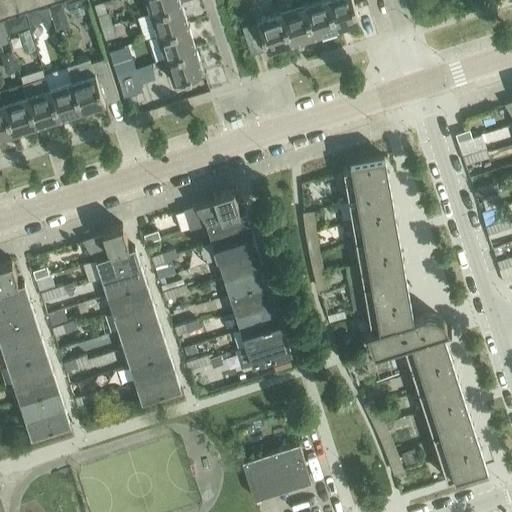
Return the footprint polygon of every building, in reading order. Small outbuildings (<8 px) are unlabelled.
[(14,0),(1,0),(7,15),(18,11),(14,0)] [(26,0),(14,0),(18,11),(29,7),(26,0)] [(180,0),(145,0),(150,12),(181,2),(180,0)] [(327,0),(316,0),(303,4),(313,36),(336,28),(327,0)] [(353,0),(327,0),(336,28),(360,21),(353,0)] [(60,2),(49,6),(52,17),(52,18),(64,14),(60,2)] [(106,8),(104,2),(95,5),(97,11),(106,8)] [(150,12),(138,16),(145,38),(157,35),(189,24),(181,2),(150,12)] [(303,4),(280,12),(291,43),(313,36),(303,4)] [(49,6),(27,13),(31,24),(52,17),(49,6)] [(109,12),(98,16),(102,27),(112,24),(109,12)] [(267,51),(291,43),(280,12),(257,19),(267,51)] [(26,13),(17,16),(20,28),(30,25),(26,13)] [(112,24),(102,27),(106,39),(116,35),(112,24)] [(189,24),(157,35),(164,58),(196,47),(189,24)] [(196,47),(164,58),(172,81),(204,71),(196,47)] [(122,53),(111,56),(117,73),(127,70),(123,57),(122,53)] [(90,57),(67,64),(68,67),(72,79),(82,111),(119,99),(106,57),(91,62),(90,57)] [(127,70),(117,73),(123,91),(133,88),(132,84),(130,77),(139,74),(137,67),(134,68),(127,70)] [(45,75),(22,82),(26,94),(36,126),(59,118),(49,87),(45,75)] [(72,79),(49,87),(59,118),(82,111),(72,79)] [(22,82),(0,89),(0,91),(13,133),(36,126),(26,94),(22,82)] [(0,91),(0,137),(13,133),(0,91)] [(456,133),(458,141),(472,137),(469,128),(456,133)] [(486,148),(474,151),(477,160),(489,156),(486,148)] [(474,151),(463,155),(466,163),(477,160),(474,151)] [(384,155),(351,166),(343,169),(347,191),(387,178),(388,178),(382,158),(385,158),(384,155)] [(387,178),(347,191),(349,201),(387,188),(390,187),(387,178)] [(497,183),(485,186),(488,195),(499,191),(497,183)] [(485,186),(474,190),(477,198),(488,195),(485,186)] [(183,212),(176,214),(181,230),(188,227),(189,228),(207,222),(240,212),(238,205),(239,204),(236,196),(233,188),(213,194),(214,197),(182,208),(183,212)] [(387,188),(349,201),(352,221),(391,209),(394,208),(387,188)] [(391,209),(352,221),(356,241),(395,229),(397,228),(391,209)] [(240,212),(207,222),(213,241),(251,228),(245,210),(240,212)] [(312,211),(304,212),(306,227),(314,226),(312,211)] [(508,218),(497,222),(499,230),(511,226),(508,218)] [(497,222),(485,225),(488,234),(499,230),(497,222)] [(123,223),(102,230),(103,233),(85,239),(97,258),(129,247),(127,240),(128,240),(123,223)] [(213,241),(202,244),(208,262),(219,258),(257,246),(251,228),(213,241)] [(144,234),(146,242),(161,237),(158,229),(154,231),(144,234)] [(395,229),(356,241),(359,262),(398,249),(401,248),(395,229)] [(315,232),(307,233),(310,248),(318,246),(315,232)] [(129,247),(97,258),(102,276),(141,264),(135,246),(129,247)] [(257,246),(219,258),(224,276),(263,263),(257,246)] [(174,248),(163,252),(165,260),(177,257),(174,248)] [(398,249),(359,262),(363,282),(403,269),(404,269),(398,249)] [(165,260),(163,252),(151,256),(154,264),(165,260)] [(319,252),(311,254),(314,268),(322,266),(319,252)] [(508,256),(497,260),(499,268),(511,265),(508,256)] [(0,289),(19,283),(16,276),(17,276),(12,259),(0,262),(0,289)] [(263,263),(224,276),(230,293),(268,281),(263,263)] [(141,264),(102,276),(108,294),(146,281),(141,264)] [(35,278),(49,273),(47,265),(33,270),(35,278)] [(403,269),(363,282),(365,292),(403,279),(406,278),(403,269)] [(511,279),(511,271),(500,275),(503,283),(511,279)] [(324,272),(315,274),(319,288),(327,286),(324,272)] [(403,279),(365,292),(368,312),(406,299),(410,298),(403,279)] [(146,281),(108,294),(114,311),(152,299),(146,281)] [(268,281),(230,293),(236,311),(274,298),(268,281)] [(19,283),(0,289),(0,309),(30,300),(24,282),(19,283)] [(185,283),(174,287),(177,296),(188,292),(185,283)] [(64,284),(52,288),(55,296),(67,292),(64,284)] [(177,296),(174,287),(162,290),(165,299),(177,296)] [(43,300),(55,296),(52,288),(40,292),(43,300)] [(274,298),(236,311),(241,328),(280,316),(274,298)] [(152,299),(114,311),(119,329),(158,316),(152,299)] [(406,299),(368,312),(371,330),(412,317),(406,299)] [(30,300),(0,309),(0,328),(36,317),(30,300)] [(424,313),(414,317),(412,317),(371,330),(367,331),(374,353),(403,343),(406,353),(446,340),(443,330),(451,328),(451,326),(449,323),(447,320),(444,318),(441,316),(438,315),(434,314),(431,313),(427,313),(424,313)] [(158,316),(119,329),(125,346),(163,334),(158,316)] [(280,316),(241,328),(247,346),(285,333),(280,316)] [(36,317),(0,328),(0,337),(3,347),(41,335),(36,317)] [(196,318),(185,322),(188,331),(199,327),(196,318)] [(75,319),(63,323),(66,331),(78,328),(75,319)] [(188,331),(185,322),(174,325),(177,334),(188,331)] [(63,323),(52,327),(55,335),(66,331),(63,323)] [(285,333),(247,346),(253,364),(291,351),(285,333)] [(163,334),(125,346),(131,364),(169,352),(163,334)] [(41,335),(3,347),(9,365),(47,352),(41,335)] [(446,340),(406,353),(412,372),(452,359),(446,340)] [(47,352),(9,365),(15,382),(53,370),(47,352)] [(169,352),(131,364),(136,381),(175,369),(169,352)] [(208,353),(196,357),(199,366),(211,363),(208,353)] [(86,354),(74,358),(77,366),(89,362),(86,354)] [(199,366),(196,357),(185,361),(188,370),(199,366)] [(74,358),(63,361),(66,370),(77,366),(74,358)] [(452,359),(412,372),(419,391),(459,378),(452,359)] [(175,369),(136,381),(142,400),(180,387),(175,369)] [(53,370),(15,382),(20,400),(58,387),(53,370)] [(459,378),(419,391),(425,411),(465,398),(459,378)] [(58,387),(20,400),(26,417),(64,405),(58,387)] [(97,389),(86,393),(89,401),(100,398),(97,389)] [(86,393),(74,396),(77,405),(89,401),(86,393)] [(465,398),(425,411),(431,430),(471,417),(465,398)] [(373,400),(365,404),(372,417),(379,413),(373,400)] [(64,405),(26,417),(32,435),(70,423),(64,405)] [(471,417),(431,430),(434,439),(474,426),(471,417)] [(382,418),(374,422),(381,435),(388,431),(382,418)] [(474,426),(434,439),(441,459),(480,446),(474,426)] [(383,440),(388,454),(396,450),(391,437),(383,440)] [(242,460),(254,498),(311,479),(299,441),(242,460)] [(480,446),(441,459),(447,478),(487,465),(480,446)] [(390,458),(395,472),(403,470),(398,456),(390,458)]
